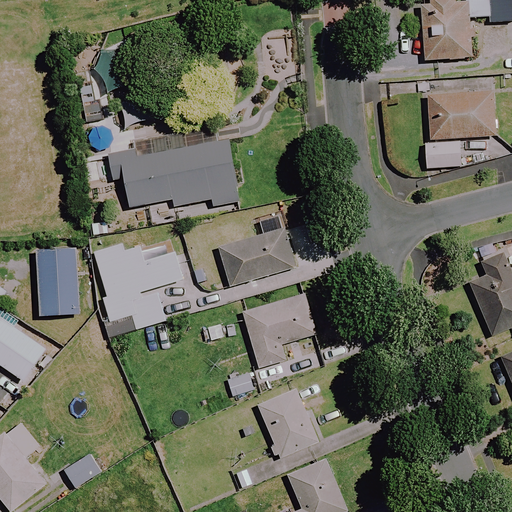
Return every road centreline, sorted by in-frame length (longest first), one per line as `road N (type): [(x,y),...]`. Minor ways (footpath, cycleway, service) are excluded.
road 1 (residential): [(475,511),(402,345),(366,235)]
road 2 (residential): [(366,235),(348,158),(335,0)]
road 3 (residential): [(511,198),(366,235)]
